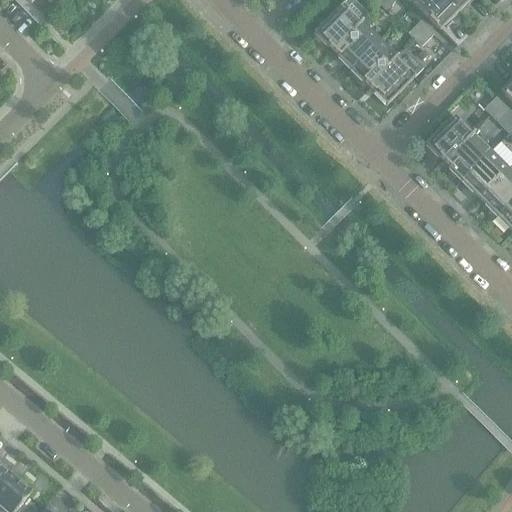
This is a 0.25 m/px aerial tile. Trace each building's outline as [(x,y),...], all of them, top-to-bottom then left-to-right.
[(385,13),(398,1),(397,0),(384,0),(379,6),(385,13)] [(458,13),(445,0),(413,0),(410,3),(429,21),(428,22),(435,29),(435,28),(439,32),(458,13)] [(471,0),(445,0),(458,13),(471,0)] [(332,52),(361,24),(361,23),(360,24),(342,6),(313,35),(326,48),(327,47),(332,52)] [(414,42),(427,29),(420,23),(408,35),(414,42)] [(349,71),(378,42),(361,25),(362,25),(361,24),(332,52),(338,58),(337,59),(349,71)] [(421,48),(433,36),(427,29),(414,42),(421,48)] [(368,88),(397,59),(396,58),(395,59),(378,42),(349,71),(362,84),(363,83),(368,88)] [(386,107),(415,78),(396,60),(397,60),(397,59),(368,88),(373,93),(373,94),(386,107)] [(511,80),(500,92),(504,97),(503,97),(510,104),(511,103),(511,104),(511,80)] [(490,118),(502,105),(496,98),(483,111),(490,118)] [(497,124),(509,112),(502,105),(490,118),(497,124)] [(444,164),(473,135),(472,135),(471,135),(453,117),(425,146),(438,159),(439,159),(444,164)] [(461,182),(490,153),(473,137),(473,136),(473,135),(444,164),(449,169),(448,170),(461,182)] [(479,200),(507,171),(490,153),(461,182),(479,200)] [(496,218),(511,202),(511,175),(507,171),(479,200),(496,218)] [(511,202),(496,218),(511,233),(511,202)] [(16,511),(31,494),(16,481),(0,467),(0,511),(16,511)]
